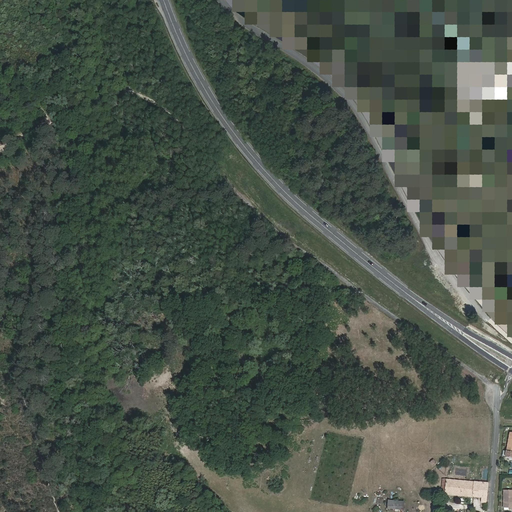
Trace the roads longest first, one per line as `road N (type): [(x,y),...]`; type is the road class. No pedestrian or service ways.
road 1 (primary): [(511,365),(336,237),(262,166),(186,57),(161,0)]
road 2 (track): [(353,298),(260,202),(188,110),(145,81),(90,87),(0,145)]
road 3 (residential): [(491,511),(496,389)]
